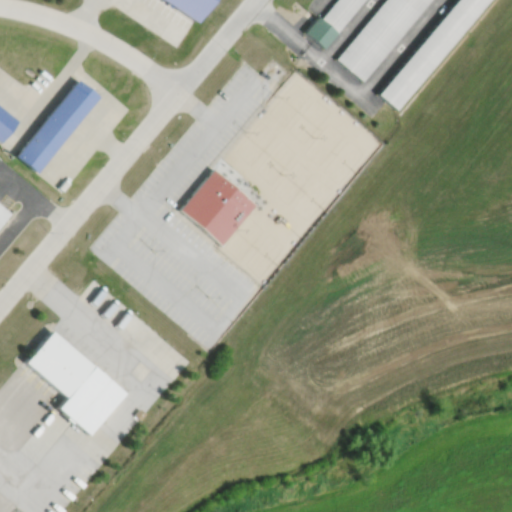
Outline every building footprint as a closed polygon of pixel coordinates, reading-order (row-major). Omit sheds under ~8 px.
[(161,0),(193,21),(207,0),(161,0)] [(317,18),(332,0),(360,0),(334,31),(317,18)] [(381,0),(333,58),(360,80),(427,0),(381,0)] [(452,0),(375,93),(394,109),(484,0),(452,0)] [(301,31),(321,47),(334,31),(317,18),(315,15),(301,31)] [(74,79),(12,156),(33,172),(95,96),(74,79)] [(0,108),(0,138),(15,120),(0,108)] [(210,166),(174,208),(217,243),(252,201),(210,166)] [(20,359),(61,395),(53,405),(84,432),(120,390),(47,327),(20,359)] [(136,407),(131,413),(137,418),(142,412),(136,407)]
